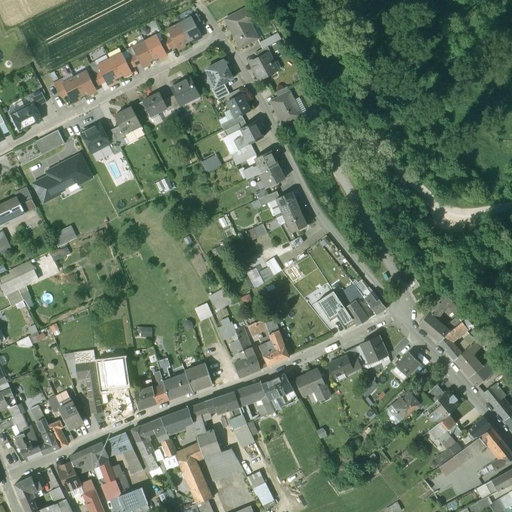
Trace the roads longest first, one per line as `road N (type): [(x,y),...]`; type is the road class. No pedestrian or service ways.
road 1 (residential): [(397,316),(299,183),(220,39),(0,152)]
road 2 (residential): [(397,316),(108,433),(5,485)]
road 3 (residential): [(397,316),(511,444)]
